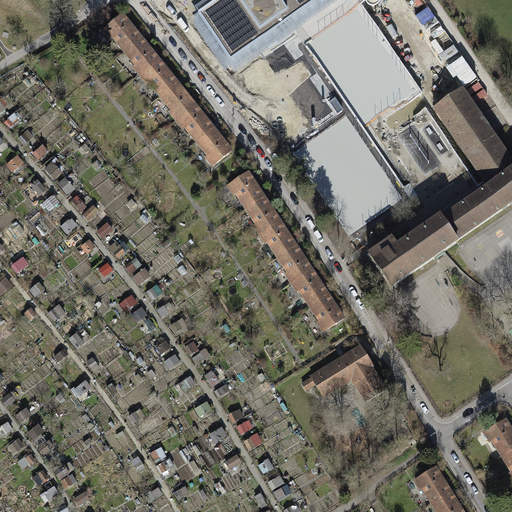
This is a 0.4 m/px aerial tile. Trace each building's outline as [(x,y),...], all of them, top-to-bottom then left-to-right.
[(227,0),(198,20),(231,68),(294,25),(331,0),(227,0)] [(372,129),(423,93),(362,6),(358,0),(331,0),(294,25),(309,46),(372,129)] [(124,52),(140,39),(121,15),(103,30),(111,39),(113,37),(124,52)] [(140,39),(124,52),(136,66),(134,68),(140,76),(159,61),(140,39)] [(159,61),(140,76),(147,84),(149,82),(161,97),(177,83),(159,61)] [(177,121),(195,107),(177,83),(161,97),(172,110),(169,112),(177,121)] [(488,187),(440,219),(455,242),(511,203),(511,161),(462,89),(434,108),(488,187)] [(196,142),(213,128),(195,107),(177,121),(184,129),(185,128),(196,142)] [(8,119),(4,123),(9,130),(13,126),(8,119)] [(213,128),(196,142),(209,157),(207,158),(213,166),(232,151),(213,128)] [(27,130),(21,137),(27,143),(34,137),(27,130)] [(43,145),(33,155),(39,162),(50,153),(43,145)] [(18,156),(7,166),(14,173),(25,164),(18,156)] [(52,164),(45,170),(54,181),(61,174),(52,164)] [(246,209),(264,198),(247,173),(228,186),(234,195),(236,194),(246,209)] [(64,179),(57,186),(66,196),(74,189),(64,179)] [(38,181),(32,186),(41,197),(47,192),(38,181)] [(55,196),(43,205),(49,213),(61,204),(55,196)] [(77,197),(71,202),(80,213),(86,208),(77,197)] [(264,198),(246,209),(257,225),(254,227),(260,235),(280,221),(264,198)] [(94,205),(83,214),(88,222),(100,213),(94,205)] [(456,243),(455,242),(440,219),(439,218),(396,247),(391,239),(368,255),(391,287),(456,243)] [(73,219),(61,228),(67,236),(79,227),(73,219)] [(280,221),(260,235),(266,244),(268,242),(278,257),(296,246),(280,221)] [(108,224),(98,231),(104,239),(114,231),(108,224)] [(92,240),(82,248),(88,255),(97,247),(92,240)] [(116,243),(109,250),(118,260),(125,253),(116,243)] [(291,283),(312,270),(296,246),(278,257),(288,273),(285,274),(291,283)] [(135,259),(126,267),(131,274),(141,267),(135,259)] [(109,263),(99,271),(105,278),(115,271),(109,263)] [(144,270),(134,278),(139,285),(149,277),(144,270)] [(310,306),(327,295),(312,270),(291,283),(297,292),(299,290),(310,306)] [(6,280),(0,284),(0,292),(2,295),(12,287),(6,280)] [(40,283),(30,291),(36,298),(46,290),(40,283)] [(156,287),(146,294),(152,302),(162,294),(156,287)] [(327,295),(310,306),(320,322),(318,323),(323,332),(344,319),(327,295)] [(132,296),(120,306),(126,313),(138,303),(132,296)] [(167,304),(157,312),(163,319),(173,311),(167,304)] [(59,307),(49,315),(54,322),(64,314),(59,307)] [(142,308),(132,316),(138,323),(148,315),(142,308)] [(32,310),(26,315),(32,321),(38,316),(32,310)] [(182,320),(172,328),(178,335),(188,327),(182,320)] [(70,340),(78,350),(85,345),(78,334),(70,340)] [(166,342),(156,350),(162,357),(172,349),(166,342)] [(194,342),(184,350),(190,357),(200,350),(194,342)] [(334,363),(302,383),(306,390),(315,384),(323,396),(352,378),(367,402),(385,391),(370,368),(373,366),(362,349),(336,366),(334,363)] [(65,350),(55,358),(59,363),(69,355),(65,350)] [(175,356),(165,364),(171,371),(180,363),(175,356)] [(93,358),(86,363),(94,373),(101,369),(93,358)] [(212,372),(204,378),(212,389),(220,383),(212,372)] [(190,378),(180,386),(185,393),(195,385),(190,378)] [(87,383),(77,391),(82,396),(91,388),(87,383)] [(225,386),(215,393),(220,400),(230,392),(225,386)] [(207,404),(196,410),(201,418),(212,412),(207,404)] [(22,423),(33,418),(29,410),(19,415),(22,423)] [(240,410),(229,416),(232,424),(244,419),(240,410)] [(139,411),(129,419),(135,426),(145,418),(139,411)] [(511,433),(503,420),(483,432),(498,457),(511,448),(511,433)] [(249,421),(238,428),(243,436),(254,429),(249,421)] [(0,433),(2,438),(14,432),(10,425),(0,429),(0,433)] [(39,425),(27,432),(32,440),(44,433),(39,425)] [(221,430),(211,436),(215,444),(226,438),(221,430)] [(257,435),(244,443),(249,451),(262,444),(257,435)] [(21,439),(9,447),(15,455),(27,448),(21,439)] [(44,454),(55,451),(52,442),(40,445),(44,454)] [(162,448),(150,455),(154,463),(166,455),(162,448)] [(511,448),(498,457),(511,479),(511,448)] [(30,454),(25,459),(32,466),(37,461),(30,454)] [(237,456),(224,463),(229,472),(242,464),(237,456)] [(170,459),(157,466),(162,473),(174,466),(170,459)] [(263,462),(258,466),(263,474),(269,471),(263,462)] [(70,467),(58,471),(64,489),(76,485),(70,467)] [(434,468),(414,480),(429,505),(449,493),(434,468)] [(41,473),(34,479),(40,487),(48,481),(41,473)] [(280,476),(267,483),(272,491),(285,484),(280,476)] [(286,485),(274,493),(278,501),(291,493),(286,485)] [(185,486),(173,494),(178,501),(190,494),(185,486)] [(42,495),(46,503),(61,496),(57,488),(42,495)] [(86,492),(73,500),(78,507),(90,500),(86,492)] [(460,511),(449,493),(429,505),(433,511),(460,511)] [(261,494),(255,498),(262,510),(268,506),(261,494)]
